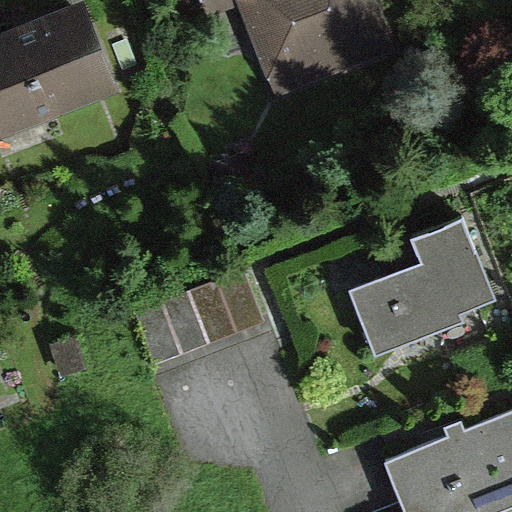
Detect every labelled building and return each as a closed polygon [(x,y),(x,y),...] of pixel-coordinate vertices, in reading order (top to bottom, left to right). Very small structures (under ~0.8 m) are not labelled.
[(91,0),(64,0),(0,25),(0,114),(10,140),(128,94),(91,0)] [(377,0),(252,0),(280,78),(391,39),(377,0)] [(423,246),(351,273),(375,339),(462,307),(459,300),(497,286),(466,201),(413,220),(423,246)] [(246,259),(138,302),(161,358),(269,315),(246,259)] [(511,401),(385,447),(408,511),(474,511),(473,509),(511,494),(511,401)]
